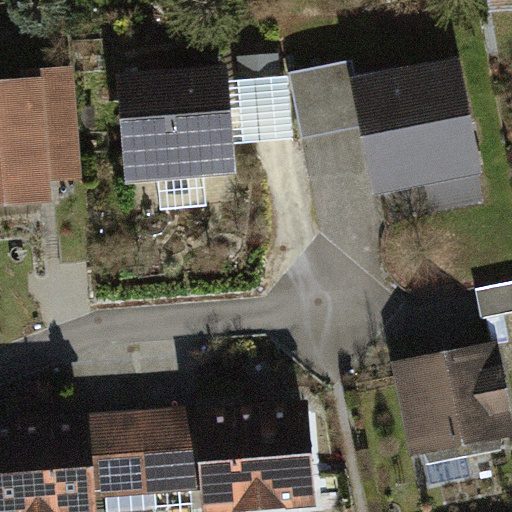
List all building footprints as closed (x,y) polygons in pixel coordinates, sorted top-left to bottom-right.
[(369,100),(389,198),(427,190),(433,219),(486,209),(459,81),(369,100)] [(133,200),(229,195),(227,157),(291,154),(288,92),(229,96),(128,101),(133,200)] [(75,94),(0,98),(0,218),(82,214),(75,94)] [(424,454),(511,439),(511,348),(510,339),(407,356),(424,454)] [(269,508),(333,505),(324,397),(207,403),(212,511),(231,510),(256,509),(269,508)] [(204,511),(212,511),(207,403),(105,410),(112,511),(204,511)] [(112,511),(105,410),(0,417),(0,511),(112,511)]
